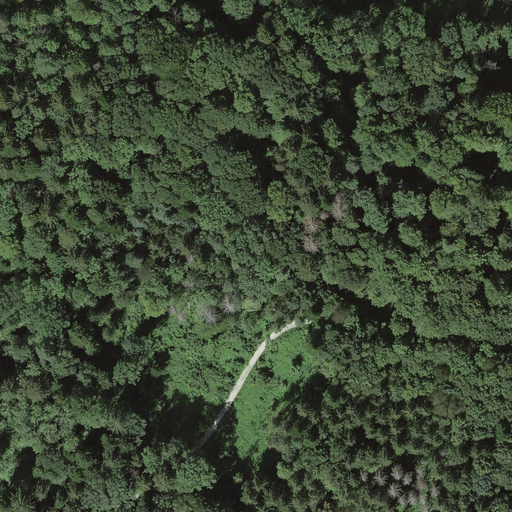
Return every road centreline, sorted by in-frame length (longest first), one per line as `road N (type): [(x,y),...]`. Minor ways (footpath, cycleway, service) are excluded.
road 1 (track): [(120,511),(199,445),(260,350),(292,325),(372,320),(511,343)]
road 2 (track): [(0,14),(88,5),(98,34),(67,59),(0,143)]
road 3 (track): [(511,160),(440,175),(367,233),(355,319)]
